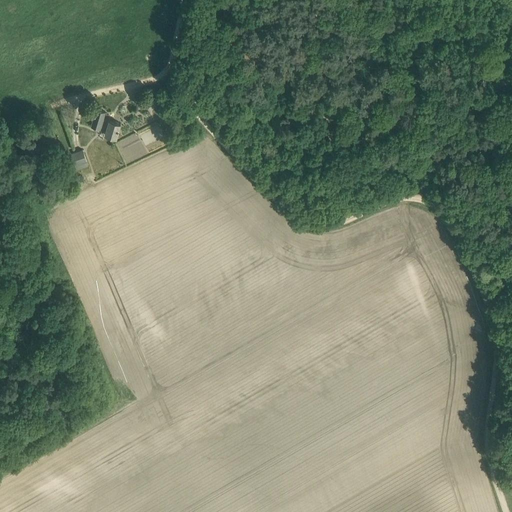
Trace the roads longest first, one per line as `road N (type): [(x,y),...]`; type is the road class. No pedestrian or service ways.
road 1 (track): [(492,467),(493,327),(441,212),(415,198),(321,223),(298,218),(184,100)]
road 2 (track): [(511,79),(343,142),(296,109),(223,110),(184,100),(161,76),(180,0)]
road 3 (track): [(0,117),(161,76)]
